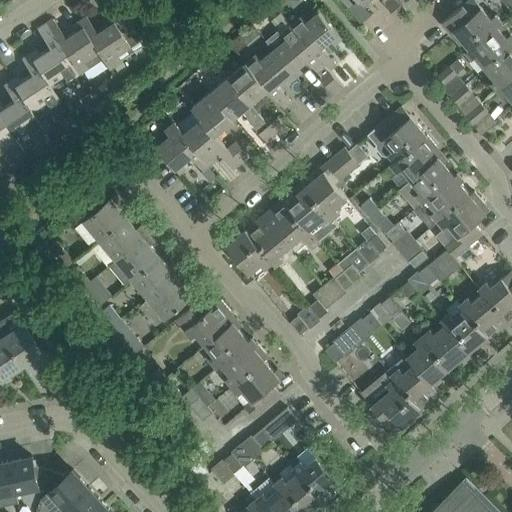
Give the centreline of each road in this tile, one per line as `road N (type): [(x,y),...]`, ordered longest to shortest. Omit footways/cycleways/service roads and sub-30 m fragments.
road 1 (residential): [(407,472),(382,444),(356,434),(317,391),(310,356),(190,236)]
road 2 (residential): [(190,236),(395,62)]
road 3 (residential): [(168,511),(97,434),(75,422),(0,429)]
road 4 (residential): [(511,215),(489,170),(395,62)]
road 5 (residential): [(407,472),(511,377)]
